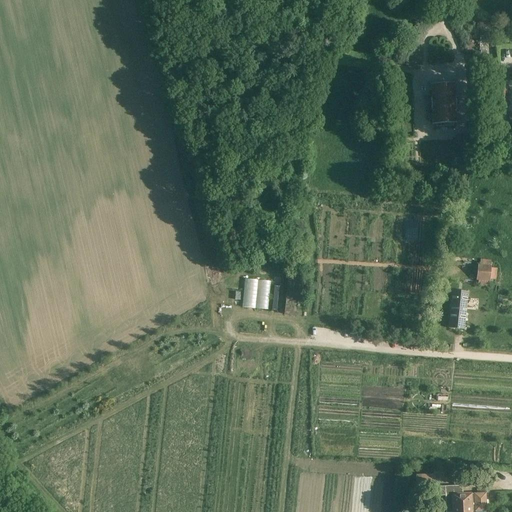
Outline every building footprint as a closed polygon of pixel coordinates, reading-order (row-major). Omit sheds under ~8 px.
[(455,84),(431,85),(431,105),(456,104),(455,84)] [(498,108),(509,109),(508,86),(497,87),(497,89),(486,89),(486,98),(487,107),(498,107),(498,108)] [(432,124),(456,124),(456,104),(431,105),(432,124)] [(482,264),(480,264),(478,281),(480,281),(491,282),(493,266),(482,264)] [(272,313),(278,314),(279,302),(298,303),(298,297),(292,297),(293,284),(287,283),(286,296),(273,295),(272,313)] [(466,331),(470,293),(454,292),(450,329),(466,331)] [(478,478),(479,467),(455,465),(454,474),(471,475),(470,478),(478,478)] [(416,488),(436,487),(435,474),(416,475),(416,488)] [(472,494),(463,494),(463,486),(445,486),(445,511),(474,511),(487,511),(486,493),(472,494)]
